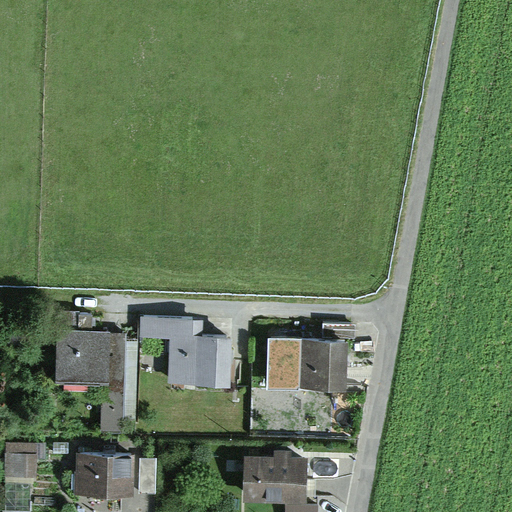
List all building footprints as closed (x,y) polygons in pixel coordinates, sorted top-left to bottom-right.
[(108,375),(108,334),(61,334),(61,375),(108,375)] [(126,428),(126,414),(139,415),(142,338),(112,337),(109,428),(126,428)] [(227,379),(228,340),(177,339),(175,378),(227,379)] [(343,383),(344,346),(303,344),(301,382),(343,383)] [(10,478),(40,478),(41,440),(10,439),(10,478)] [(129,492),(130,458),(78,456),(77,490),(129,492)] [(304,498),(306,464),(250,461),(249,496),(304,498)] [(321,511),(322,501),(289,500),(289,511),(321,511)]
